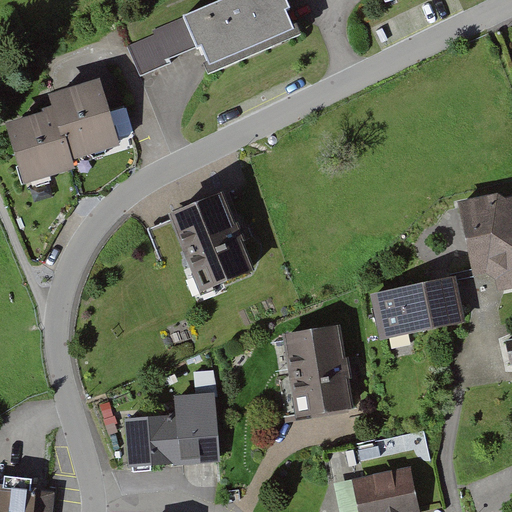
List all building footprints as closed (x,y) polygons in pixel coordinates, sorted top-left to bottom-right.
[(284,25),(272,0),(245,0),(230,7),(227,2),(211,10),(213,15),(175,32),(190,64),(198,61),(206,79),(284,44),(277,28),(284,25)] [(274,0),(280,12),(309,0),(274,0)] [(371,8),(379,20),(426,0),(361,0),(365,10),(371,8)] [(122,63),(135,92),(190,67),(174,33),(149,44),(151,50),(122,63)] [(0,138),(0,158),(13,206),(72,190),(70,183),(105,173),(104,166),(114,163),(112,155),(127,151),(120,127),(102,132),(92,97),(41,111),(45,126),(0,138)] [(491,297),(493,309),(511,305),(511,211),(501,215),(492,210),(452,219),(468,293),(480,291),(491,297)] [(163,234),(194,311),(248,289),(216,212),(163,234)] [(459,340),(450,294),(366,310),(375,356),(459,340)] [(294,411),(297,432),(342,426),(330,344),(285,351),(288,372),(280,373),(286,412),(294,411)] [(511,356),(498,360),(503,386),(511,384),(511,356)] [(213,385),(189,386),(189,408),(213,407),(213,385)] [(118,433),(122,486),(213,479),(208,410),(163,413),(164,430),(118,433)] [(0,481),(0,511),(51,511),(54,487),(50,487),(0,481)] [(328,511),(408,511),(404,487),(327,500),(328,511)]
